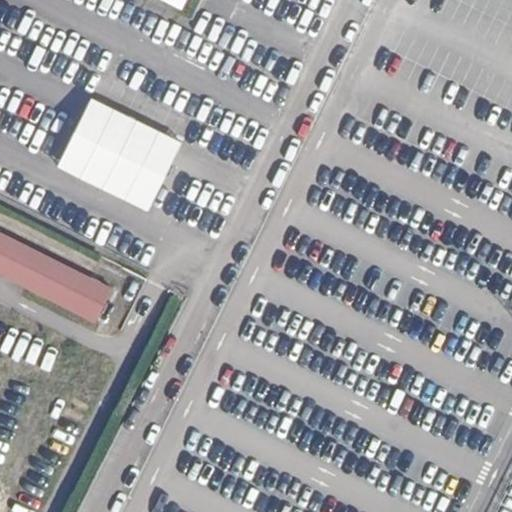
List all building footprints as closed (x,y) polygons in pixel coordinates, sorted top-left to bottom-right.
[(186,0),(154,0),(180,13),(186,0)] [(185,143),(92,98),(58,167),(151,213),(185,143)] [(111,290),(0,235),(0,274),(96,321),(111,290)] [(66,350),(0,317),(0,357),(50,383),(66,350)] [(18,411),(0,447),(0,511),(7,511),(50,427),(18,411)]
